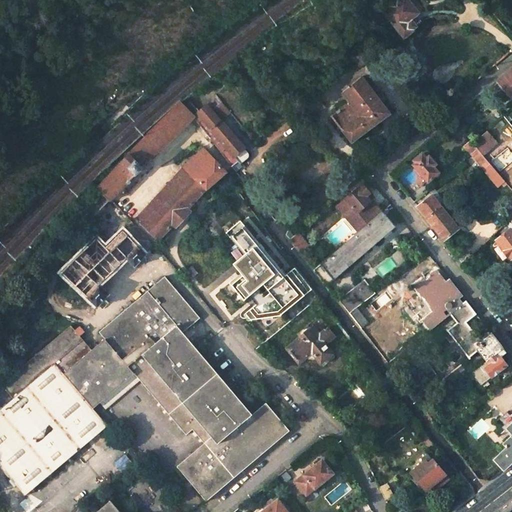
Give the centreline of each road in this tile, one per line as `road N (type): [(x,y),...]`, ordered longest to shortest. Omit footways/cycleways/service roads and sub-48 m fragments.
road 1 (unclassified): [(511,60),(371,172),(511,347)]
road 2 (unclassified): [(325,418),(204,291)]
road 3 (unclassified): [(325,418),(215,511)]
